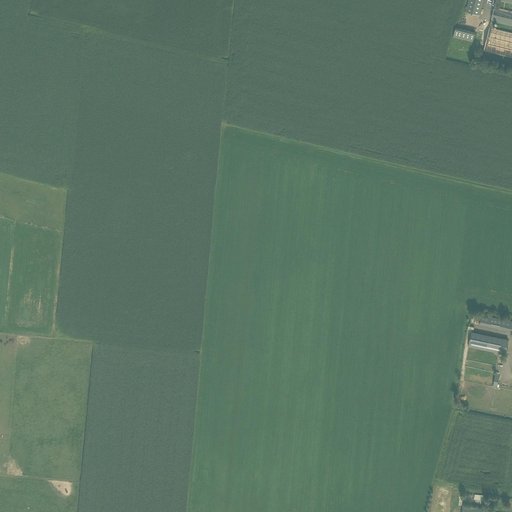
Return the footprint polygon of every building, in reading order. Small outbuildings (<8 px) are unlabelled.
[(104,0),(104,5),(139,12),(141,0),(104,0)] [(467,0),(464,13),(478,16),(482,0),(467,0)] [(511,0),(495,0),(491,22),(511,25),(511,11),(499,9),(501,2),(511,4),(511,0)] [(453,37),(473,42),(475,31),(455,27),(453,37)] [(511,32),(489,27),(483,52),(511,57),(511,32)] [(481,318),(480,324),(511,331),(511,321),(482,315),(481,316),(475,315),(475,317),(481,318)] [(508,340),(472,332),(469,346),(505,354),(508,340)]
